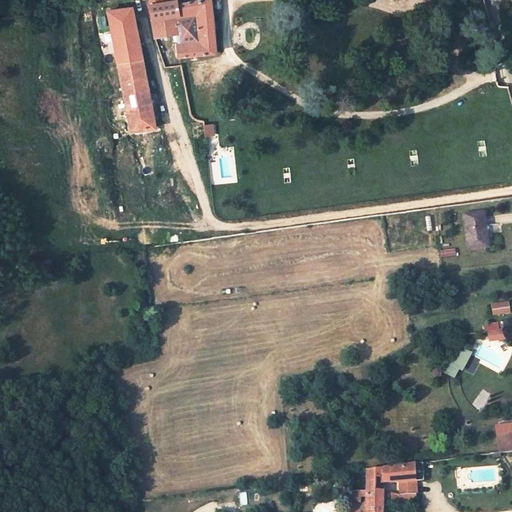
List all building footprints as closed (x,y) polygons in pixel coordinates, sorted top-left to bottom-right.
[(177,0),(151,5),(154,22),(156,37),(179,33),(180,41),(178,42),(179,57),(217,53),(211,0),(203,0),(179,5),(177,0)] [(135,25),(154,22),(151,5),(132,9),(135,25)] [(156,127),(135,25),(132,9),(109,13),(133,144),(141,142),(139,131),(156,127)] [(214,124),(204,125),(205,137),(216,136),(214,124)] [(147,183),(143,148),(134,149),(138,185),(147,183)] [(486,246),(485,236),(482,213),(462,215),(465,238),(466,249),(486,246)] [(510,302),(492,304),(493,316),(511,314),(510,302)] [(508,332),(488,334),(490,344),(509,342),(508,332)] [(511,425),(497,428),(500,452),(511,450),(511,425)] [(365,493),(381,494),(382,483),(399,482),(415,481),(415,478),(415,463),(364,469),(365,493)] [(415,494),(415,481),(399,482),(398,494),(415,494)] [(382,511),(381,494),(365,493),(365,511),(382,511)] [(415,494),(398,494),(398,505),(415,505),(415,494)]
